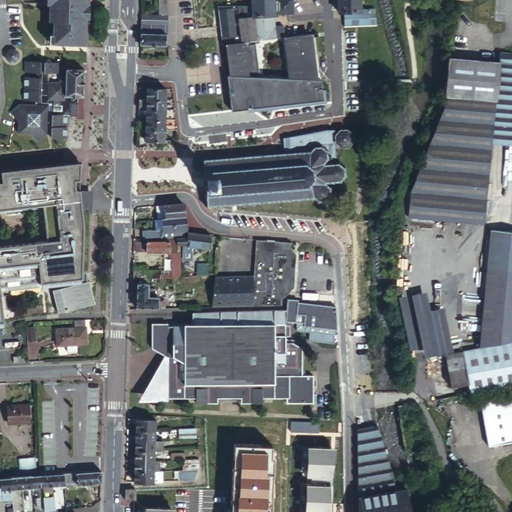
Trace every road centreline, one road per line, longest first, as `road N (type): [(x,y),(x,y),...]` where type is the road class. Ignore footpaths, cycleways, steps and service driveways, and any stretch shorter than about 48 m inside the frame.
road 1 (residential): [(190,201),(219,229),(333,245),(346,403)]
road 2 (tertiary): [(116,369),(122,202)]
road 3 (tertiary): [(113,510),(116,369)]
road 4 (tertiary): [(122,202),(118,72)]
road 5 (residential): [(179,75),(190,201)]
